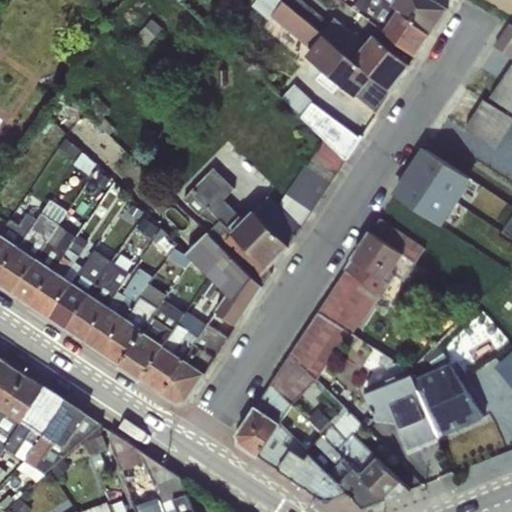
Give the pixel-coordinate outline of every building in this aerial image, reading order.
[(392,91),(283,0),(258,0),(256,3),(311,49),(308,55),(349,89),(344,96),(373,120),(392,91)] [(411,63),(380,38),(374,35),(366,43),(335,18),(330,22),(303,0),(283,0),(392,91),(411,63)] [(380,38),(411,63),(430,34),(384,0),(357,0),(352,7),(384,31),(380,38)] [(384,0),(430,34),(448,8),(435,0),(384,0)] [(511,53),(511,57),(470,127),(501,146),(511,128),(511,21),(498,45),(511,53)] [(214,167),(194,189),(271,266),(292,244),(362,136),(312,102),(302,117),(322,137),(280,202),(270,195),(245,219),(225,199),(235,188),(214,167)] [(440,224),(473,178),(423,143),(390,189),(440,224)] [(273,271),(271,266),(194,189),(183,201),(210,228),(187,253),(174,248),(169,258),(187,267),(192,258),(227,294),(215,311),(238,325),(273,271)] [(0,275),(0,283),(15,294),(60,224),(42,212),(38,219),(0,275)] [(0,275),(38,219),(28,212),(20,225),(11,219),(0,236),(0,275)] [(511,214),(503,225),(511,232),(511,214)] [(15,294),(39,310),(74,260),(87,241),(60,224),(15,294)] [(39,310),(67,329),(113,260),(95,249),(83,266),(74,260),(39,310)] [(67,329),(88,342),(119,290),(130,272),(113,260),(67,329)] [(88,342),(107,355),(150,283),(154,276),(140,267),(123,293),(119,290),(88,342)] [(107,355),(122,365),(163,301),(167,294),(150,283),(107,355)] [(122,365),(143,379),(185,315),(163,301),(122,365)] [(143,379),(163,392),(207,324),(187,311),(185,315),(143,379)] [(215,311),(207,324),(163,392),(178,402),(188,402),(238,325),(215,311)] [(240,443),(260,456),(281,423),(293,404),(303,393),(318,380),(346,334),(317,313),(239,433),(240,443)] [(0,379),(11,364),(0,356),(0,379)] [(442,433),(478,419),(456,359),(419,373),(442,433)] [(0,415),(28,376),(11,364),(0,379),(0,415)] [(413,369),(365,389),(379,421),(395,414),(409,447),(440,434),(413,369)] [(0,455),(4,449),(47,387),(28,376),(0,415),(0,486),(11,476),(0,465),(0,455)] [(47,387),(4,449),(24,461),(66,400),(47,387)] [(66,400),(24,461),(17,468),(36,482),(51,469),(59,478),(75,468),(68,455),(102,424),(66,400)] [(309,419),(322,436),(387,499),(410,490),(359,436),(366,426),(350,409),(334,423),(319,408),(309,419)] [(260,456),(280,469),(300,440),(288,430),(281,423),(260,456)] [(153,482),(164,511),(195,511),(181,476),(112,430),(110,441),(122,471),(145,462),(153,482)] [(364,507),(387,499),(322,436),(309,449),(349,493),(364,507)] [(309,449),(300,440),(280,469),(321,496),(332,499),(349,493),(309,449)] [(137,511),(164,511),(153,482),(142,486),(138,480),(126,484),(137,511)] [(112,511),(108,502),(82,511),(112,511)]
